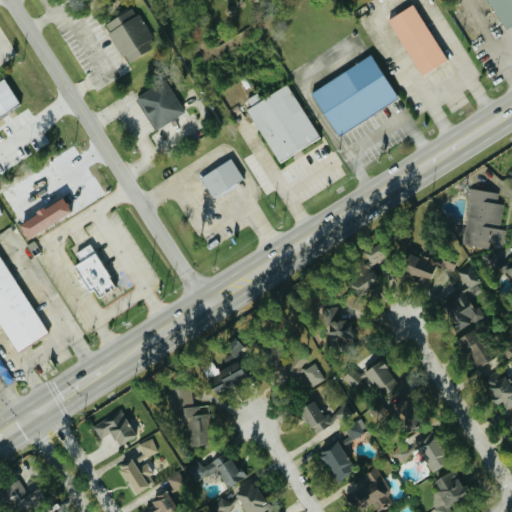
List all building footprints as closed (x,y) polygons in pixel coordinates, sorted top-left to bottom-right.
[(511,0),(487,0),(504,28),(511,23),(511,0)] [(421,75),(447,60),(413,3),(387,19),(421,75)] [(150,50),(146,41),(151,39),(136,7),(105,21),(124,62),(150,50)] [(310,90),(336,135),(397,100),(372,56),(310,90)] [(0,115),(19,103),(3,78),(0,79),(0,115)] [(184,112),(165,80),(135,97),(155,130),(184,112)] [(320,138),(288,84),(246,109),(278,163),(320,138)] [(244,178),(231,157),(199,177),(212,198),(244,178)] [(463,243),(501,249),(504,229),(499,228),(503,204),(497,203),(499,193),(471,189),(463,243)] [(75,252),(80,261),(73,265),(87,292),(92,289),(96,297),(114,288),(90,244),(75,252)] [(359,276),(349,283),(356,295),(380,281),(372,266),(386,258),(379,246),(351,263),(359,276)] [(430,281),(436,261),(409,252),(403,272),(430,281)] [(46,334),(0,253),(0,327),(14,353),(46,334)] [(481,319),(471,293),(481,289),(472,266),(457,271),(465,293),(442,302),(453,330),(481,319)] [(351,343),(352,319),(341,319),(342,307),(326,307),(325,342),(351,343)] [(458,337),(472,369),(493,359),(478,327),(458,337)] [(215,395),(247,378),(235,352),(243,348),(238,338),(227,344),(233,356),(209,367),(212,374),(206,377),(215,395)] [(326,380),(315,360),(313,361),(306,350),(282,365),(301,395),(326,380)] [(364,372),(383,397),(400,384),(380,359),(364,372)] [(343,378),(355,387),(363,377),(352,368),(343,378)] [(484,380),(493,405),(502,401),(506,412),(511,409),(511,385),(509,386),(504,373),(484,380)] [(191,446),(205,444),(204,433),(212,432),(209,413),(203,414),(202,405),(194,406),(191,384),(169,387),(175,426),(187,424),(191,446)] [(402,418),(416,401),(403,391),(390,408),(382,402),(375,412),(388,422),(395,413),(402,418)] [(300,408),(313,434),(355,412),(350,404),(323,418),(315,400),(300,408)] [(93,426),(100,439),(110,433),(118,446),(136,435),(121,410),(93,426)] [(367,433),(362,420),(345,426),(350,440),(367,433)] [(419,448),(432,471),(449,462),(433,434),(407,448),(410,453),(419,448)] [(132,494),(155,483),(150,472),(156,469),(149,455),(159,451),(153,438),(138,445),(143,455),(119,466),(132,494)] [(337,482),(355,471),(337,442),(319,453),(337,482)] [(411,454),(400,443),(390,454),(401,464),(411,454)] [(218,470),(227,487),(246,476),(241,467),(237,469),(230,458),(220,464),(217,459),(202,468),(199,462),(189,468),(197,482),(218,470)] [(437,511),(452,511),(449,505),(467,497),(454,470),(433,480),(438,491),(429,495),(437,511)] [(355,511),(372,503),(377,511),(392,502),(388,494),(392,492),(384,476),(347,497),(355,511)] [(28,494),(19,479),(0,490),(0,500),(5,508),(11,504),(15,511),(26,511),(46,499),(39,487),(28,494)] [(245,511),(263,511),(269,508),(252,482),(234,493),(245,511)] [(155,509),(148,511),(177,511),(168,491),(151,499),(155,509)] [(216,511),(226,511),(234,509),(227,496),(212,503),(216,511)]
